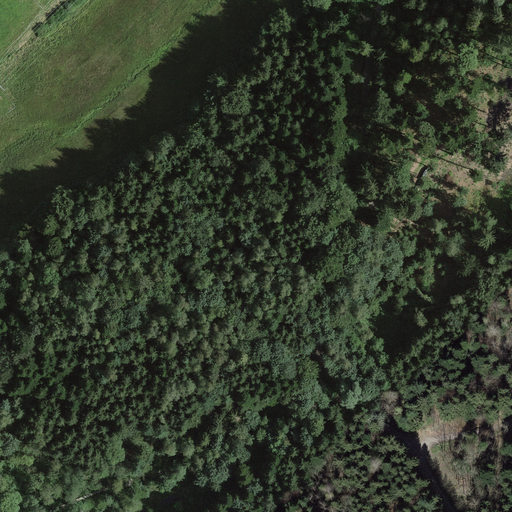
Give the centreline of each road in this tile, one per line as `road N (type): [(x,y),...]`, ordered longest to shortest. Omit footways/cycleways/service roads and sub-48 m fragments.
road 1 (track): [(377,0),(358,176),(315,305),(319,352)]
road 2 (track): [(56,511),(352,399)]
